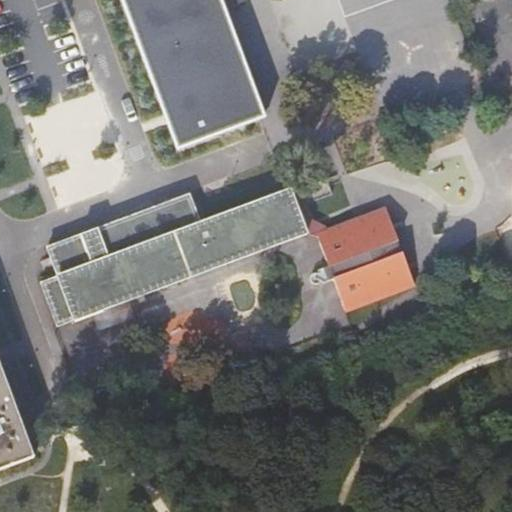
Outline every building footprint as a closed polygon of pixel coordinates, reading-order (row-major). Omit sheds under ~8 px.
[(253,118),(256,117),(260,116),(216,0),(121,0),(176,147),(253,118)] [(439,149),(462,139),(457,127),(434,136),(439,149)] [(62,331),(312,241),(295,194),(290,196),(202,228),(192,200),(52,250),(63,279),(45,286),(52,304),(62,331)] [(383,205),(325,227),(314,232),(340,301),(411,280),(400,248),(395,250),(390,239),(395,237),(383,205)] [(0,471),(35,458),(0,365),(0,471)] [(510,428),(511,426),(511,406),(500,416),(510,428)]
